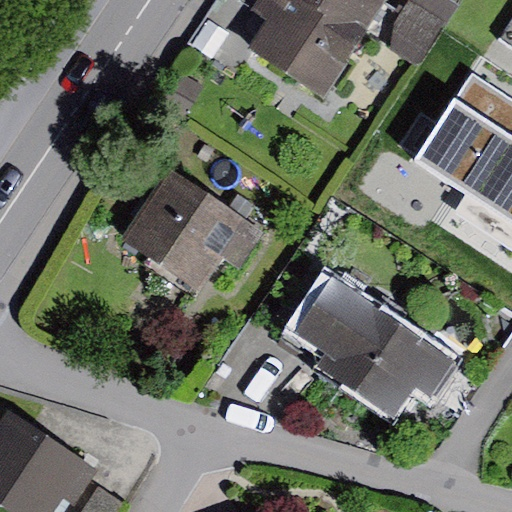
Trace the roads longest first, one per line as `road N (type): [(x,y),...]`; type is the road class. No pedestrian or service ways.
road 1 (residential): [(206,433),(511,507)]
road 2 (primary): [(0,222),(149,0)]
road 3 (residential): [(0,354),(206,433)]
